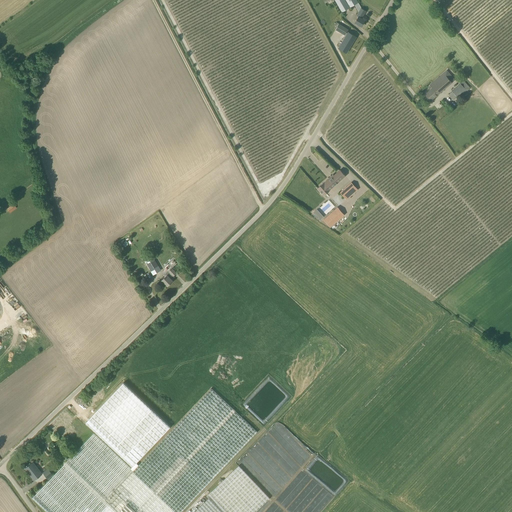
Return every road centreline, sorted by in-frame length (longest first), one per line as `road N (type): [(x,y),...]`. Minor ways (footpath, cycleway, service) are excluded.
road 1 (unclassified): [(0,464),(282,190),(394,0)]
road 2 (track): [(121,0),(50,60),(33,129),(60,223),(0,272)]
road 3 (track): [(155,0),(263,209)]
